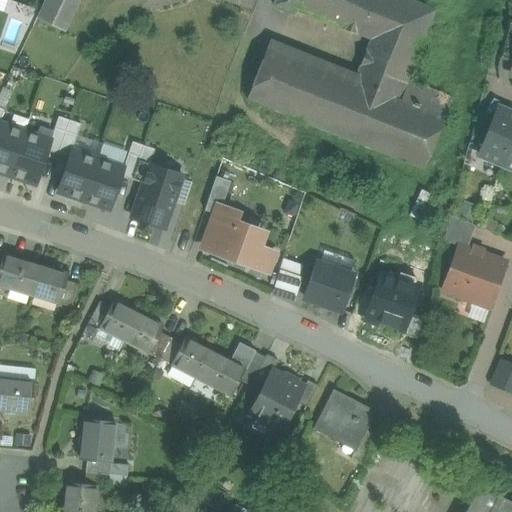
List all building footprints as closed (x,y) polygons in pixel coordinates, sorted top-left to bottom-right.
[(76,0),(47,0),(39,18),(44,21),(47,22),(62,29),(76,0)] [(276,0),(275,5),(294,13),(295,9),(325,21),(333,0),(276,0)] [(400,100),(407,82),(435,11),(408,0),(333,0),(325,21),(371,39),(354,82),(400,100)] [(511,22),(509,21),(499,58),(511,61),(511,22)] [(400,100),(354,82),(268,47),(247,99),(424,170),(444,119),(400,100)] [(407,82),(400,100),(444,119),(452,99),(407,82)] [(492,118),(480,148),(481,148),(478,156),(501,165),(511,138),(511,113),(497,108),(492,118)] [(469,143),(480,148),(492,118),(477,113),(469,143)] [(25,132),(0,123),(0,172),(10,176),(25,132)] [(53,133),(39,128),(36,136),(25,132),(10,176),(35,185),(53,133)] [(511,138),(501,165),(511,169),(511,138)] [(98,160),(72,151),(58,192),(83,201),(98,160)] [(123,168),(98,160),(83,201),(109,210),(123,168)] [(150,165),(132,218),(164,229),(182,176),(150,165)] [(235,213),(219,207),(204,249),(266,271),(272,254),(255,248),(260,235),(231,224),(235,213)] [(478,216),(466,211),(461,221),(473,226),(478,216)] [(461,221),(450,216),(444,241),(458,246),(467,249),(475,226),(473,226),(461,221)] [(498,228),(489,224),(486,231),(496,235),(498,228)] [(467,249),(458,246),(442,291),(474,303),(489,308),(505,263),(467,249)] [(41,267),(3,255),(0,264),(0,286),(32,296),(41,267)] [(282,257),(273,294),(295,300),(305,263),(282,257)] [(317,264),(305,299),(326,306),(341,311),(353,276),(317,264)] [(68,275),(41,267),(32,296),(59,304),(66,282),(68,275)] [(418,287),(382,274),(367,315),(382,321),(382,320),(403,328),(418,287)] [(78,285),(66,282),(59,304),(71,308),(78,285)] [(110,307),(99,328),(114,336),(124,341),(138,314),(113,301),(110,307)] [(99,302),(88,323),(99,328),(110,307),(99,302)] [(474,303),(468,322),(482,328),(489,308),(474,303)] [(441,315),(432,313),(430,325),(439,326),(441,315)] [(163,327),(138,314),(124,341),(149,354),(160,333),(163,327)] [(99,328),(88,323),(83,334),(94,339),(99,328)] [(114,336),(99,328),(94,339),(108,347),(114,336)] [(171,339),(160,333),(149,354),(160,360),(171,339)] [(210,351),(185,338),(181,344),(170,365),(196,378),(210,351)] [(181,344),(171,339),(160,360),(170,365),(181,344)] [(255,352),(239,343),(230,361),(246,369),(251,359),(251,360),(255,353),(255,352)] [(230,361),(210,351),(196,378),(232,397),(240,381),(246,369),(230,361)] [(265,358),(255,353),(251,360),(251,359),(246,369),(240,381),(250,386),(265,358)] [(278,361),(266,355),(265,358),(250,386),(250,387),(260,392),(271,371),(272,372),(278,361)] [(511,366),(501,362),(492,384),(494,385),(511,392),(511,366)] [(272,372),(271,371),(260,392),(247,417),(251,420),(279,434),(296,402),(303,388),(272,372)] [(34,383),(0,379),(0,410),(30,414),(34,383)] [(318,386),(307,381),(303,388),(296,402),(306,408),(318,386)] [(376,412),(333,390),(313,430),(340,443),(342,440),(356,447),(354,451),(355,451),(356,452),(366,432),(376,412)] [(116,424),(85,421),(81,461),(88,462),(112,464),(116,424)] [(377,437),(366,432),(356,452),(355,451),(351,458),(363,464),(377,437)] [(112,464),(88,462),(86,472),(111,475),(112,464)] [(111,476),(86,473),(85,486),(98,487),(109,488),(111,476)] [(85,486),(68,484),(64,511),(95,511),(98,487),(85,486)] [(478,486),(464,511),(511,511),(511,502),(479,486),(479,487),(478,486)]
